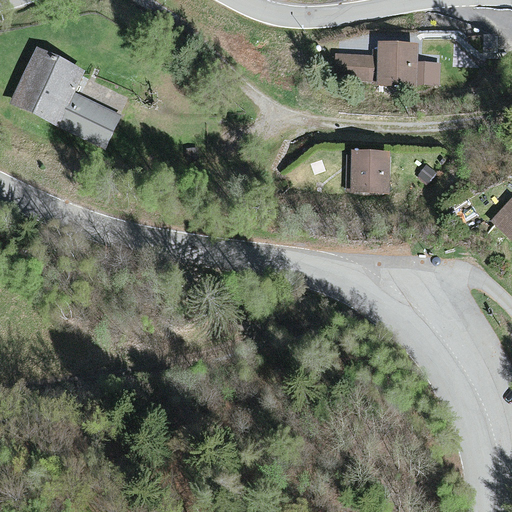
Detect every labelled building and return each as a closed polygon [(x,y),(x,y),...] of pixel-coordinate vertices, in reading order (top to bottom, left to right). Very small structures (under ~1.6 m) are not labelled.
[(83,71),(37,49),(11,104),(57,125),(83,71)] [(417,53),(378,51),(377,63),(342,61),(340,87),(415,92),(417,53)] [(120,116),(76,95),(62,125),(106,145),(120,116)] [(390,152),(353,151),(352,191),(389,192),(390,152)] [(511,199),(492,221),(511,239),(511,199)]
